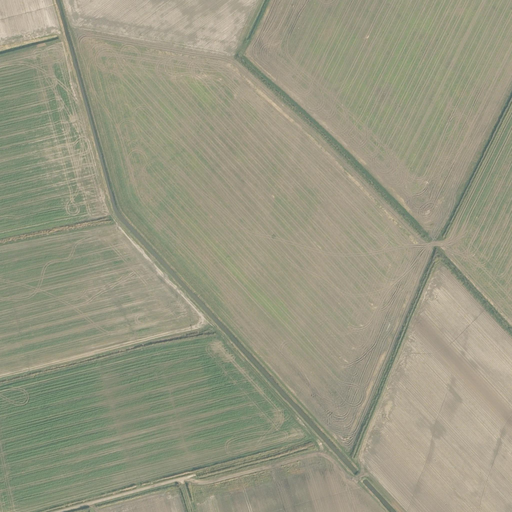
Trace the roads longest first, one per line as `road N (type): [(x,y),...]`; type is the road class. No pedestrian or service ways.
road 1 (track): [(320,449),(111,213),(64,41)]
road 2 (track): [(181,478),(320,449),(348,476),(363,476)]
road 3 (track): [(59,511),(181,478)]
